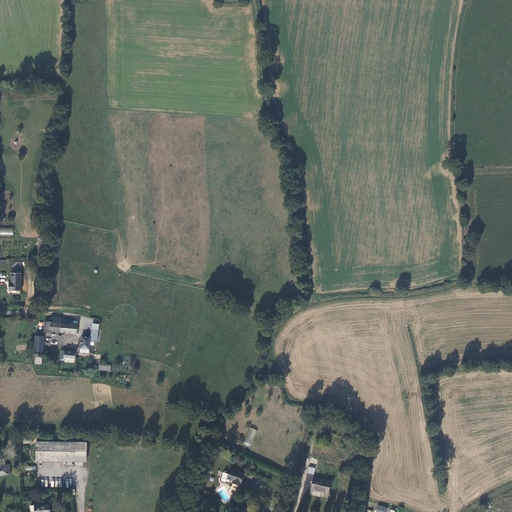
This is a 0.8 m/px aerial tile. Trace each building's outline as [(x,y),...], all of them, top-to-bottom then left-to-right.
[(0,234),(13,235),(13,228),(0,227),(0,234)] [(10,274),(18,274),(19,264),(14,264),(10,269),(10,274)] [(10,274),(9,274),(9,286),(6,286),(6,291),(18,292),(18,274),(10,274)] [(48,323),(41,323),(41,333),(48,334),(48,332),(73,333),(76,325),(68,325),(68,321),(57,318),(48,318),(48,323)] [(33,337),(32,352),(40,353),(41,338),(33,337)] [(87,353),(88,337),(79,337),(78,353),(87,353)] [(325,419),(321,426),(335,433),(339,426),(325,419)] [(251,447),(256,430),(249,427),(243,445),(251,447)] [(36,443),(36,463),(87,464),(87,444),(36,443)] [(0,475),(9,474),(7,465),(4,465),(2,459),(0,459),(0,475)] [(243,474),(228,469),(226,474),(221,473),(219,480),(219,481),(220,481),(224,482),(224,481),(230,483),(231,481),(233,482),(233,484),(238,486),(243,474)] [(306,473),(304,479),(311,481),(309,489),(327,493),(330,481),(312,477),(313,474),(306,473)]
